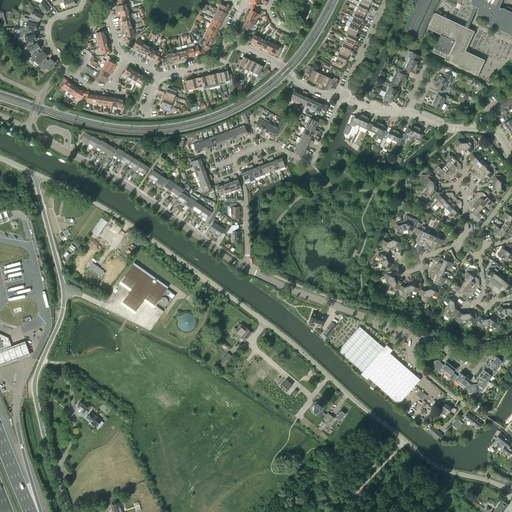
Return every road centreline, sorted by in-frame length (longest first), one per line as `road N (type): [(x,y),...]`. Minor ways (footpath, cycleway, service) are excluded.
road 1 (unclassified): [(511,489),(437,466),(264,321),(113,214),(34,173)]
road 2 (unclassified): [(68,511),(33,388),(63,293),(34,173)]
road 3 (residential): [(244,267),(67,152)]
road 4 (residential): [(418,337),(244,267)]
road 5 (residential): [(109,87),(87,85),(49,44),(53,18),(83,0)]
road 6 (residential): [(342,96),(317,94),(235,40)]
